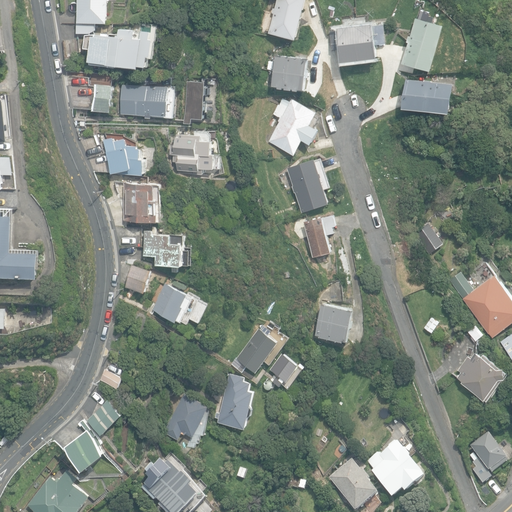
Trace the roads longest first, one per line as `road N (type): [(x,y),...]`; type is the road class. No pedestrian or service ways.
road 1 (residential): [(39,0),(64,138),(106,253),(105,284),(80,384),(0,470)]
road 2 (residential): [(478,511),(359,190),(346,134),(351,104)]
road 3 (residential): [(54,268),(48,224),(26,188),(16,82)]
